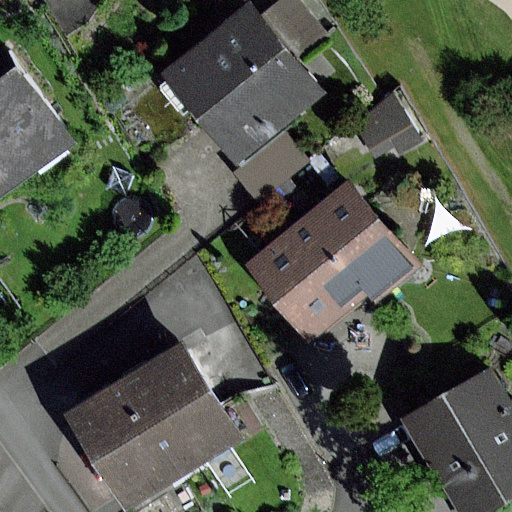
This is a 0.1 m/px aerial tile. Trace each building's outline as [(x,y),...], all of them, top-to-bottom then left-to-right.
[(168,73),(223,147),(305,86),(250,12),(168,73)] [(0,192),(71,144),(11,58),(0,66),(0,192)] [(253,254),(308,325),(401,253),(346,182),(253,254)] [(117,507),(230,434),(174,349),(62,422),(117,507)] [(399,422),(446,511),(456,511),(511,483),(511,412),(492,374),(399,422)]
